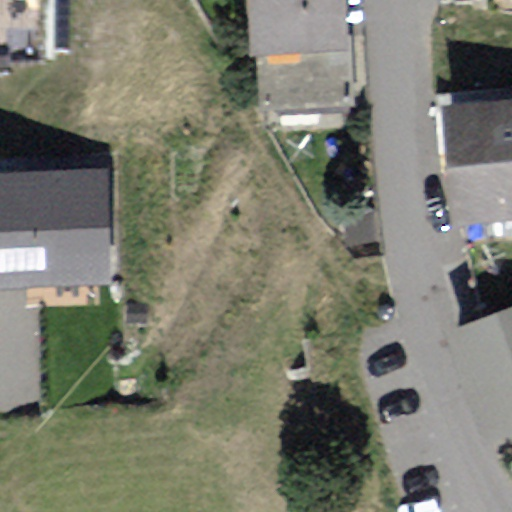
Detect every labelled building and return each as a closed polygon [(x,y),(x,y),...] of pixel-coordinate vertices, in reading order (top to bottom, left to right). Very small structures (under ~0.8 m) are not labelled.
[(343,43),(341,0),(253,0),(256,47),(261,46),(343,43)] [(356,42),(343,43),(261,46),(264,114),(359,110),(356,42)] [(511,101),(452,107),(462,217),(511,212),(511,101)] [(0,277),(106,275),(103,168),(0,171),(0,277)] [(511,312),(453,332),(488,432),(511,423),(511,312)]
